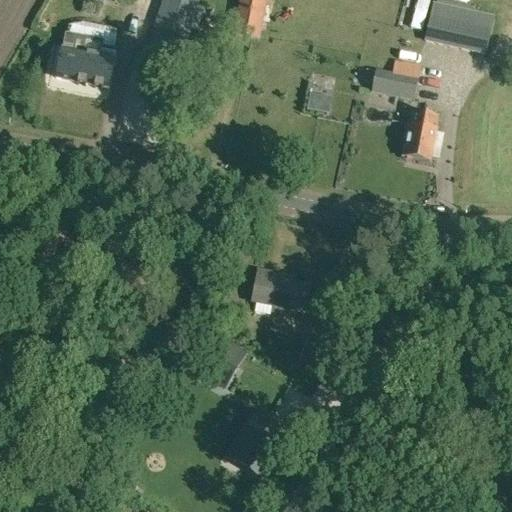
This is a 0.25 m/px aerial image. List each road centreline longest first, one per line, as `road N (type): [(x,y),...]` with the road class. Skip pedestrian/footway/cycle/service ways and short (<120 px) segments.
road 1 (primary): [(220,188),(0,145)]
road 2 (primary): [(220,188),(433,228)]
road 3 (track): [(67,159),(0,277)]
